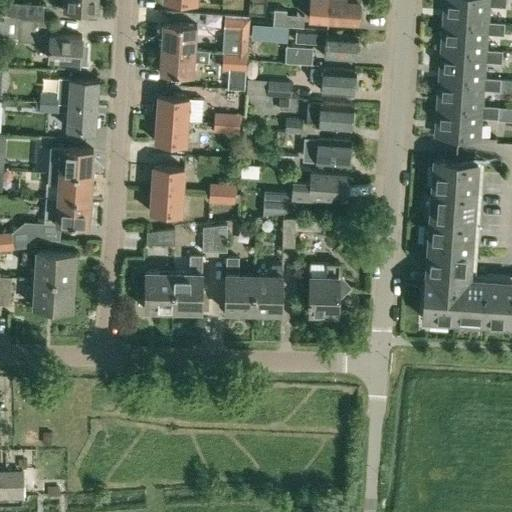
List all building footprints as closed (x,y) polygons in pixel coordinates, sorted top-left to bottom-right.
[(96,10),(96,0),(64,0),(64,8),(96,10)] [(309,18),(326,20),(359,22),(360,1),(359,1),(359,0),(315,0),(315,6),(309,5),(309,18)] [(444,0),(443,18),(487,21),(488,5),(506,6),(505,0),(444,0)] [(42,17),(43,3),(11,2),(10,16),(42,17)] [(303,27),(304,15),(286,13),(286,10),(274,9),(272,25),(303,27)] [(225,31),(224,51),(233,52),(247,53),(250,18),(224,16),(224,31),(225,31)] [(81,60),(82,35),(53,33),(54,20),(19,18),(18,40),(47,42),(46,58),(81,60)] [(443,18),(441,46),(485,49),(486,33),(503,34),(504,22),(487,21),(443,18)] [(251,38),(271,40),(273,25),(253,23),(251,38)] [(163,24),(162,47),(194,49),(195,26),(163,24)] [(295,41),(324,43),(324,56),(356,59),(357,35),(326,32),(327,29),(296,27),(295,41)] [(312,46),(285,45),(284,61),(311,63),(312,46)] [(485,49),(441,46),(439,73),(483,76),(484,61),(502,62),(502,50),(485,49)] [(192,73),(194,49),(162,47),(160,71),(192,73)] [(213,86),(245,89),(247,53),(233,52),(227,52),(225,74),(214,73),(213,86)] [(267,78),(268,64),(255,64),(255,77),(267,78)] [(309,77),(322,78),(321,91),(353,93),(354,69),(322,67),(311,65),(309,77)] [(12,68),(0,67),(0,90),(11,92),(12,68)] [(437,101),(481,104),(483,89),(500,90),(500,78),(483,76),(439,73),(437,101)] [(96,104),(98,80),(59,77),(58,93),(40,92),(40,101),(96,104)] [(511,78),(500,78),(500,90),(511,90),(511,78)] [(291,97),(292,82),(246,79),(246,93),(291,97)] [(155,118),(187,120),(201,121),(202,98),(157,94),(155,118)] [(279,97),(279,110),(288,110),(289,97),(279,97)] [(57,111),(68,112),(67,128),(94,130),(96,104),(40,101),(39,111),(57,112),(57,111)] [(306,122),(318,123),(318,126),(350,128),(352,104),(320,102),(307,101),(306,122)] [(481,104),(437,101),(435,134),(479,137),(481,117),(498,118),(499,106),(481,104)] [(214,112),(213,122),(239,124),(240,114),(214,112)] [(186,143),(187,120),(155,118),(154,141),(186,143)] [(304,119),(286,118),(285,132),(303,133),(304,119)] [(238,134),(239,124),(213,122),(213,132),(238,134)] [(308,155),(308,160),(348,163),(350,139),(318,137),(304,137),(303,155),(308,155)] [(91,174),(93,150),(61,148),(50,147),(48,172),(59,172),(91,174)] [(299,154),(275,153),(274,166),(298,167),(299,154)] [(478,161),(433,158),(422,317),(511,323),(511,279),(470,277),(478,161)] [(152,165),(151,188),(183,190),(184,167),(152,165)] [(316,198),(316,196),(346,198),(348,173),(311,171),(310,184),(293,182),(292,196),(308,198),(316,198)] [(90,199),(91,174),(59,172),(48,172),(47,183),(58,184),(58,197),(90,199)] [(240,193),(234,193),(235,184),(210,182),(209,192),(234,194),(239,194),(240,193)] [(181,214),(183,190),(151,188),(149,211),(181,214)] [(263,215),(287,211),(289,191),(264,190),(263,204),(255,204),(255,216),(263,215)] [(239,204),(239,194),(234,194),(209,192),(208,202),(234,204),(234,203),(239,204)] [(88,225),(90,199),(58,197),(45,196),(43,222),(56,223),(88,225)] [(320,214),(311,215),(295,216),(294,229),(295,229),(320,230),(320,214)] [(294,247),(295,229),(294,229),(295,216),(283,217),(282,246),(294,247)] [(202,250),(213,251),(213,225),(214,221),(212,221),(212,220),(202,221),(203,226),(202,226),(202,250)] [(226,251),(226,223),(213,225),(213,251),(226,251)] [(174,228),(147,230),(146,244),(174,244),(174,228)] [(0,249),(13,248),(11,231),(0,232),(0,249)] [(21,262),(35,262),(34,277),(73,280),(75,252),(36,250),(21,249),(21,262)] [(189,254),(190,272),(173,271),(172,310),(201,311),(201,272),(201,254),(189,254)] [(227,256),(227,272),(226,272),(225,311),(253,312),(254,273),(237,272),(238,257),(227,256)] [(309,313),(338,313),(338,285),(345,279),(339,273),(339,262),(309,262),(308,275),(309,275),(309,313)] [(253,312),(281,312),(282,263),(272,263),(271,273),(254,273),(253,312)] [(145,310),(172,310),(173,271),(145,271),(145,310)] [(11,276),(0,274),(0,303),(9,304),(11,276)] [(72,308),(73,280),(34,277),(33,306),(72,308)] [(23,469),(6,469),(6,498),(24,498),(23,469)]
